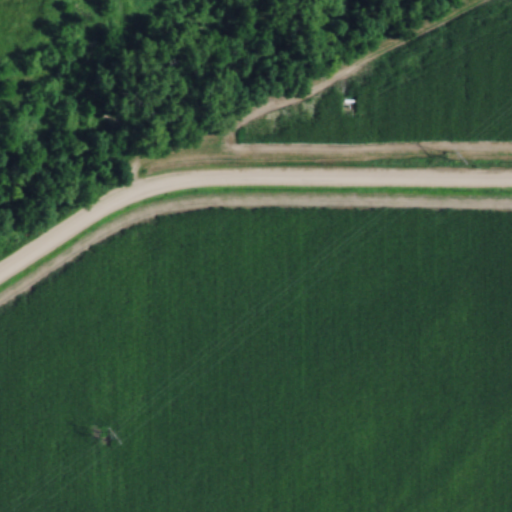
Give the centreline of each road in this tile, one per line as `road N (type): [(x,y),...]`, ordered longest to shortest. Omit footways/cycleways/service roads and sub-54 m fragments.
road 1 (residential): [(134,202),(134,163),(220,134),(475,0)]
road 2 (residential): [(0,277),(150,197),(201,187),(305,185)]
road 3 (residential): [(511,186),(305,185)]
